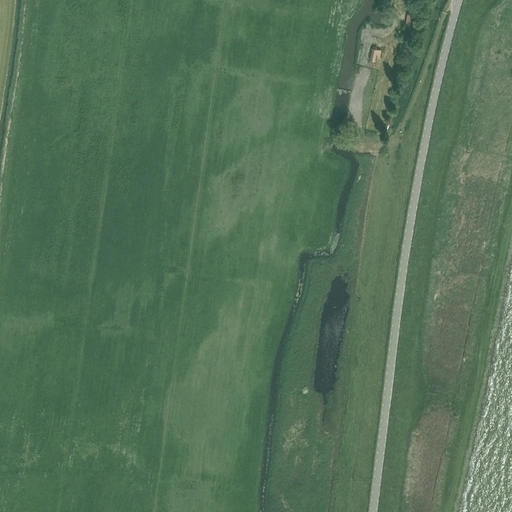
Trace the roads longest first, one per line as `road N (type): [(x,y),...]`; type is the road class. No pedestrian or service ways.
road 1 (tertiary): [(373,511),(407,238),(456,0)]
road 2 (track): [(391,144),(453,0)]
